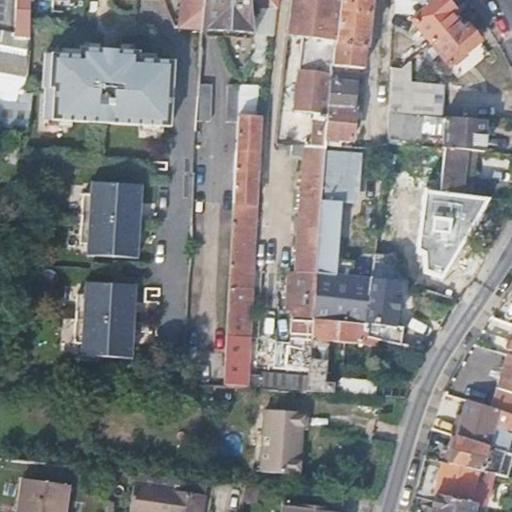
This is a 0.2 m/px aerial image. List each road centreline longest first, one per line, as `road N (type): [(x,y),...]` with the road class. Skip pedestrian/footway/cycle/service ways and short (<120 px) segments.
road 1 (residential): [(511,260),(436,376),(389,511)]
road 2 (unknown): [(269,0),(262,250)]
